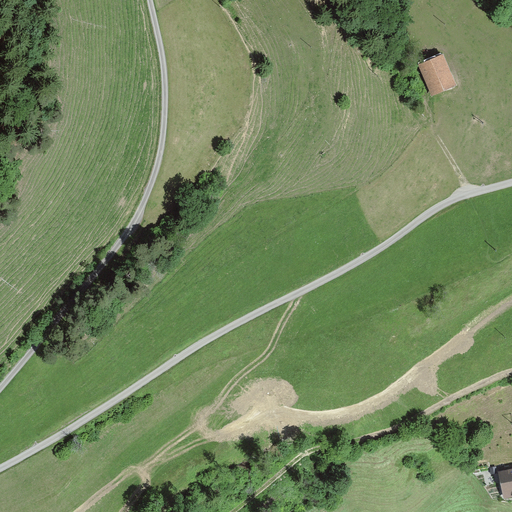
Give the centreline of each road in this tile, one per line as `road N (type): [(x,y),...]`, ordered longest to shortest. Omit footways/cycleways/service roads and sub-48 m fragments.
road 1 (unclassified): [(0,469),(443,204),(511,182)]
road 2 (track): [(149,0),(165,99),(146,198),(108,260),(0,388)]
road 3 (track): [(511,375),(381,434),(330,446),(240,511)]
